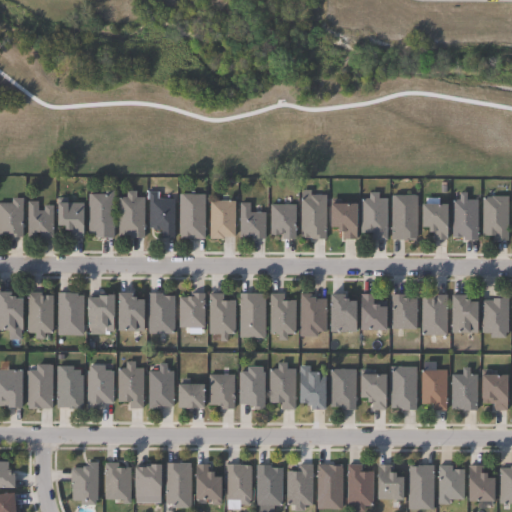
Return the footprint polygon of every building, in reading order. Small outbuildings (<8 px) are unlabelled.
[(310,190),(310,196),(325,196),(325,240),(299,240),(299,190),(310,190)] [(111,191),(112,238),(93,238),(93,235),(86,235),(86,195),(103,194),(103,191),(111,191)] [(134,191),(134,198),(142,198),(142,239),(128,239),(128,237),(116,237),(116,197),(124,197),(124,191),(134,191)] [(155,192),(155,199),(172,199),(172,238),(159,238),(159,231),(151,231),(151,229),(146,229),(147,192),(155,192)] [(377,193),(377,199),(385,199),(385,241),(371,241),(371,234),(360,234),(360,199),(367,199),(367,193),(377,193)] [(465,193),(465,200),(477,200),(476,240),(463,240),(463,239),(451,238),(452,200),(458,200),(458,193),(465,193)] [(203,240),(176,240),(177,194),(203,195),(203,240)] [(415,239),(389,239),(389,196),(416,196),(415,239)] [(508,197),(507,241),(492,240),(492,236),(481,236),(482,197),(508,197)] [(65,198),(65,204),(81,204),(81,238),(68,238),(68,231),(61,231),(61,227),(53,227),(54,203),(55,203),(55,198),(65,198)] [(20,238),(0,238),(0,203),(9,203),(9,199),(20,199),(20,238)] [(432,204),(445,205),(445,240),(433,240),(433,233),(427,233),(427,227),(419,227),(419,204),(426,204),(426,199),(432,199),(432,204)] [(222,240),(207,240),(208,201),(233,202),(233,237),(222,237),(222,240)] [(35,202),(35,211),(42,211),(42,206),(51,206),(51,238),(37,238),(37,237),(25,237),(25,202),(35,202)] [(248,203),(248,212),(264,212),(264,239),(249,239),(249,235),(247,235),(247,239),(239,239),(239,203),(248,203)] [(354,204),(354,240),(341,240),(341,234),(334,234),(334,228),(328,228),(328,204),(354,204)] [(294,205),(294,240),(280,240),(280,234),(277,234),(277,237),(268,237),(268,205),(294,205)] [(18,320),(20,331),(17,331),(17,338),(12,338),(12,331),(0,331),(0,293),(7,293),(7,298),(10,298),(10,300),(18,300),(18,320)] [(36,293),(36,296),(52,296),(52,334),(42,334),(42,339),(33,339),(33,333),(25,333),(25,293),(36,293)] [(74,294),(74,296),(81,296),(81,336),(55,336),(55,294),(74,294)] [(128,294),(128,298),(132,298),(132,301),(140,301),(140,333),(114,333),(114,294),(128,294)] [(160,294),(160,297),(172,297),(171,335),(146,334),(147,294),(160,294)] [(203,329),(177,329),(177,298),(189,298),(189,294),(203,294),(203,329)] [(221,294),(221,302),(234,302),(234,335),(226,335),(226,343),(218,343),(218,335),(207,335),(207,294),(221,294)] [(261,294),(261,298),(264,298),(264,339),(237,338),(238,294),(261,294)] [(282,294),(282,302),(295,302),(295,335),(286,335),(286,341),(276,341),(276,335),(268,335),(268,294),(282,294)] [(310,294),(310,298),(313,298),(313,300),(324,300),(324,332),(316,332),(316,338),(299,338),(298,294),(310,294)] [(341,296),(341,299),(345,300),(345,302),(354,302),(353,333),(327,333),(327,295),(341,296)] [(374,295),(374,305),(376,305),(376,308),(384,308),(384,332),(359,332),(359,295),(374,295)] [(416,299),(416,330),(389,329),(390,295),(402,295),(402,299),(416,299)] [(110,296),(110,333),(103,332),(103,336),(89,335),(89,329),(83,329),(83,299),(95,299),(95,297),(104,297),(104,296),(110,296)] [(445,296),(445,336),(420,336),(420,298),(428,298),(428,301),(431,301),(431,296),(445,296)] [(463,296),(463,300),(467,300),(467,304),(474,304),(474,334),(467,334),(467,336),(448,335),(449,296),(463,296)] [(504,333),(503,339),(489,339),(489,334),(480,334),(480,301),(491,301),(491,299),(497,299),(497,297),(506,297),(506,333),(504,333)] [(132,363),(132,369),(140,369),(140,409),(127,409),(127,403),(115,403),(116,369),(123,369),(123,363),(132,363)] [(286,363),(286,370),(293,371),(293,411),(279,411),(280,404),(268,404),(268,370),(275,370),(276,363),(286,363)] [(49,409),(25,409),(25,371),(32,371),(32,365),(49,366),(49,409)] [(165,365),(165,372),(171,372),(171,408),(159,408),(159,410),(146,410),(146,372),(156,372),(156,365),(165,365)] [(70,367),(70,371),(78,371),(78,376),(80,376),(80,407),(79,407),(79,411),(67,411),(67,408),(53,408),(54,367),(70,367)] [(101,367),(101,372),(110,372),(110,405),(100,405),(100,407),(95,407),(95,410),(85,410),(85,372),(86,372),(86,367),(101,367)] [(310,367),(310,373),(325,373),(325,411),(311,411),(311,405),(300,405),(299,367),(310,367)] [(415,367),(415,411),(400,411),(400,409),(398,409),(398,411),(389,411),(389,367),(415,367)] [(260,368),(260,374),(263,374),(263,411),(252,411),(252,408),(248,408),(248,405),(237,405),(237,372),(245,372),(245,368),(260,368)] [(469,368),(469,375),(476,375),(476,409),(451,409),(452,375),(462,375),(462,368),(469,368)] [(354,370),(354,411),(340,411),(340,408),(337,408),(328,408),(328,370),(354,370)] [(489,370),(489,376),(504,377),(504,412),(492,412),(492,404),(481,404),(481,400),(478,400),(479,376),(479,370),(489,370)] [(0,371),(19,371),(18,409),(3,409),(3,408),(0,407),(0,371)] [(445,371),(445,411),(431,411),(431,405),(420,405),(420,371),(445,371)] [(233,376),(232,410),(218,410),(218,406),(206,406),(206,376),(233,376)] [(384,376),(384,411),(370,411),(370,404),(365,404),(365,400),(357,400),(356,376),(384,376)] [(200,410),(173,410),(174,386),(201,386),(200,410)] [(0,463),(3,464),(3,471),(6,472),(6,476),(10,476),(9,489),(0,488),(0,463)] [(96,464),(94,501),(92,501),(92,506),(78,506),(78,501),(70,501),(71,483),(69,483),(69,469),(70,469),(70,468),(80,469),(80,467),(85,467),(85,463),(96,464)] [(128,470),(127,506),(120,506),(120,501),(102,501),(103,464),(116,464),(116,469),(128,470)] [(188,464),(188,468),(189,468),(189,508),(170,509),(170,505),(163,505),(163,464),(188,464)] [(207,465),(207,474),(213,474),(214,479),(220,479),(220,506),(212,506),(212,501),(195,501),(195,465),(207,465)] [(238,465),(238,466),(241,466),(241,467),(250,467),(250,501),(239,501),(239,510),(225,510),(226,501),(223,501),(224,465),(238,465)] [(311,465),(310,507),(302,507),(302,511),(293,511),(293,506),(285,506),(285,472),(296,472),(296,465),(311,465)] [(340,465),(340,469),(341,469),(341,511),(315,511),(315,465),(340,465)] [(158,466),(157,504),(130,503),(131,469),(142,469),(142,468),(148,468),(148,466),(158,466)] [(268,466),(268,469),(281,469),(281,506),(273,506),(273,511),(257,511),(257,506),(255,506),(255,466),(268,466)] [(360,466),(360,473),(372,473),(371,506),(363,506),(363,511),(354,511),(354,506),(345,506),(345,466),(360,466)] [(400,479),(400,503),(389,502),(389,501),(375,500),(376,466),(390,466),(389,474),(393,474),(393,479),(400,479)] [(432,511),(406,511),(406,470),(407,470),(407,466),(432,466),(432,511)] [(464,471),(464,501),(449,501),(449,506),(438,506),(439,466),(452,466),(452,470),(464,471)] [(481,466),(480,474),(485,475),(485,480),(492,480),(492,504),(466,504),(466,466),(481,466)] [(511,504),(500,504),(500,469),(511,469),(511,467),(511,504)] [(0,511),(0,496),(10,495),(12,506),(18,506),(18,511),(0,511)]
